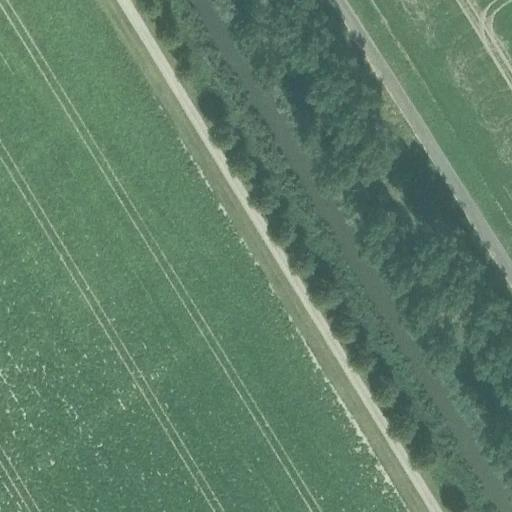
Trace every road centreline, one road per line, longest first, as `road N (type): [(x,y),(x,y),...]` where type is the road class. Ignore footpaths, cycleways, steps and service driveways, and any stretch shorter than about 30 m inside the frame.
road 1 (unclassified): [(435,511),(122,0)]
road 2 (unclassified): [(511,273),(340,0)]
